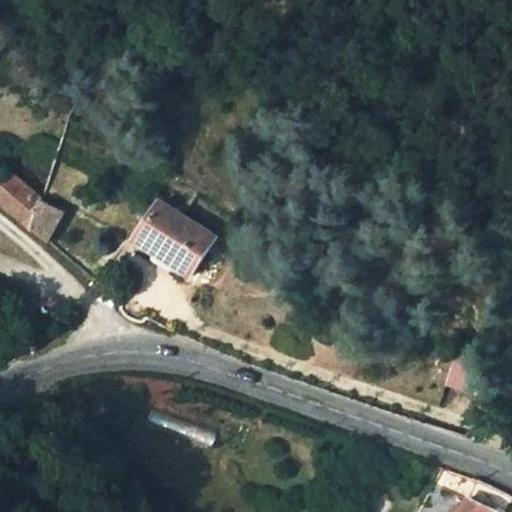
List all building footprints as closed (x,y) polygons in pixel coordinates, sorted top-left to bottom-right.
[(30,150),(21,162),(48,181),(52,167),(30,150)] [(11,174),(0,186),(0,200),(32,227),(41,199),(11,174)] [(48,241),(64,211),(41,199),(32,227),(48,241)] [(163,203),(139,240),(192,274),(215,236),(163,203)] [(472,391),(482,362),(455,353),(446,382),(472,391)]
